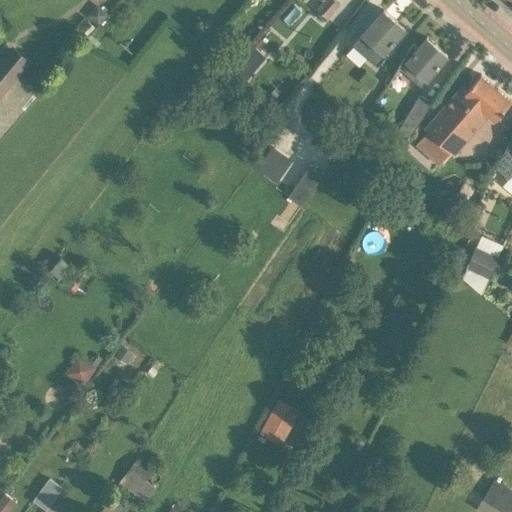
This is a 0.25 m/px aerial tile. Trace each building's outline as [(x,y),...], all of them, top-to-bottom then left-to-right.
[(320,0),(324,3),(318,10),(328,19),(340,4),(334,0),(320,0)] [(108,14),(97,5),(87,17),(99,26),(108,14)] [(377,66),(388,54),(385,51),(405,28),(383,9),(362,33),(363,34),(353,45),(377,66)] [(95,27),(87,20),(78,32),(86,38),(95,27)] [(447,55),(435,44),(427,37),(418,48),(413,43),(399,67),(421,86),(447,55)] [(255,47),(263,54),(266,56),(273,49),(262,39),(255,47)] [(0,98),(19,75),(30,61),(11,45),(0,58),(0,98)] [(511,101),(480,74),(466,92),(461,88),(426,129),(428,131),(415,144),(439,166),(452,152),(454,154),(489,113),(496,119),(511,101)] [(409,141),(432,102),(420,95),(396,133),(409,141)] [(511,168),(511,143),(509,141),(498,164),(507,172),(510,167),(511,168)] [(259,166),(279,179),(294,156),(274,143),(259,166)] [(281,235),(301,206),(324,173),(311,164),(289,197),(268,226),(281,235)] [(479,214),(481,210),(472,206),(470,210),(479,214)] [(497,255),(475,245),(474,244),(465,266),(466,267),(487,276),(488,277),(498,255),(497,255)] [(71,264),(61,255),(49,269),(59,277),(71,264)] [(134,353),(120,343),(112,354),(126,364),(134,353)] [(88,383),(98,362),(77,353),(68,374),(88,383)] [(152,377),(157,371),(150,365),(146,370),(152,377)] [(281,443),(300,407),(279,397),(261,432),(281,443)] [(145,503),(155,488),(145,480),(153,466),(138,456),(118,483),(145,503)] [(63,488),(49,478),(43,487),(57,497),(63,488)] [(506,511),(511,511),(511,489),(494,479),(483,499),(506,511)] [(0,511),(10,511),(17,502),(4,492),(0,497),(0,511)] [(121,511),(125,507),(110,497),(99,511),(121,511)]
